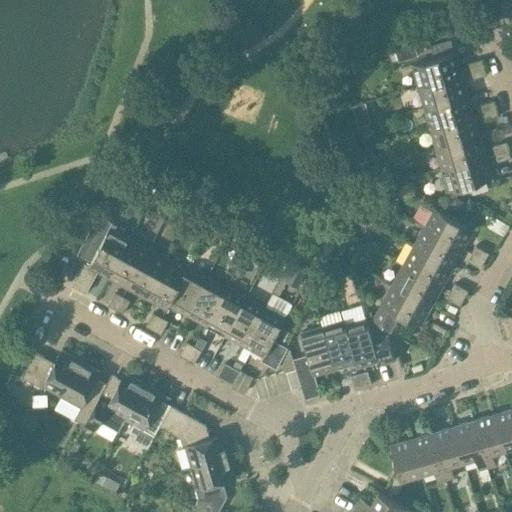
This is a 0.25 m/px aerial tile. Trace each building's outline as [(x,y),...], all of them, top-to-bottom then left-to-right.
[(412,63),(418,85),(462,72),(455,51),(454,51),(451,38),(431,44),(435,57),(412,63)] [(399,60),(419,54),(415,42),(395,48),(399,60)] [(485,65),(482,57),(468,61),(471,70),(485,65)] [(485,65),(471,70),(473,78),(487,74),(485,65)] [(418,85),(424,106),(468,93),(462,72),(418,85)] [(424,106),(431,127),(474,114),(468,93),(424,106)] [(497,107),(495,99),(480,103),(483,111),(497,107)] [(497,107),(483,111),(485,119),(499,115),(497,107)] [(431,127),(437,147),(480,134),(474,114),(431,127)] [(369,115),(357,118),(359,125),(371,121),(369,115)] [(359,125),(363,138),(372,135),(368,122),(359,125)] [(437,147),(443,168),(486,155),(480,134),(437,147)] [(509,148),(507,140),(492,144),(495,153),(509,148)] [(371,144),(365,146),(368,157),(375,155),(371,144)] [(509,148),(495,153),(497,161),(511,156),(509,148)] [(486,155),(443,168),(449,190),(471,183),(486,179),(492,177),(486,155)] [(119,169),(112,181),(131,191),(137,179),(119,169)] [(380,192),(381,184),(371,183),(370,191),(380,192)] [(169,211),(176,214),(182,203),(175,199),(169,211)] [(376,214),(382,204),(373,199),(368,209),(376,214)] [(435,206),(424,226),(464,247),(474,227),(435,206)] [(187,223),(205,233),(212,220),(194,210),(187,223)] [(109,227),(113,221),(99,213),(78,252),(92,260),(110,227),(109,227)] [(223,225),(214,220),(208,230),(218,235),(223,225)] [(424,226),(414,244),(453,266),(464,247),(424,226)] [(72,284),(86,292),(98,270),(109,276),(130,238),(110,227),(92,260),(90,264),(85,261),(72,284)] [(338,239),(346,243),(350,236),(342,232),(338,239)] [(130,238),(109,276),(128,286),(149,248),(130,238)] [(247,250),(253,253),(258,244),(252,241),(247,250)] [(414,244),(403,263),(443,285),(453,266),(414,244)] [(476,245),(472,252),(485,259),(489,252),(476,245)] [(149,248),(128,286),(147,297),(168,258),(149,248)] [(481,267),(485,259),(472,252),(468,260),(481,267)] [(267,263),(277,269),(282,258),(272,253),(267,263)] [(167,308),(169,304),(168,303),(187,268),(186,267),(168,258),(147,297),(167,308)] [(340,260),(329,263),(333,276),(344,272),(340,260)] [(189,263),(186,267),(187,268),(168,303),(169,304),(187,313),(209,274),(189,263)] [(403,263),(393,283),(432,304),(443,285),(403,263)] [(294,266),(288,277),(300,283),(306,272),(294,266)] [(187,313),(207,324),(228,285),(209,274),(187,313)] [(323,285),(321,276),(311,279),(314,288),(323,285)] [(451,290),(465,297),(469,289),(455,282),(451,290)] [(382,302),(374,316),(396,328),(400,330),(407,316),(422,324),(432,304),(393,283),(382,302)] [(247,295),(228,285),(207,324),(226,334),(247,295)] [(465,297),(451,290),(447,297),(460,304),(465,297)] [(109,304),(116,308),(123,295),(116,291),(109,304)] [(266,305),(244,345),(263,355),(261,359),(277,367),(288,346),(274,338),(286,316),(293,303),(273,292),(266,305)] [(123,295),(116,308),(124,312),(131,299),(123,295)] [(226,334),(244,345),(266,305),(247,295),(226,334)] [(147,325),(154,329),(161,315),(154,311),(147,325)] [(161,315),(154,329),(162,333),(169,320),(161,315)] [(367,317),(346,323),(345,323),(357,362),(355,362),(357,367),(380,360),(381,363),(396,359),(389,335),(374,339),(367,317)] [(345,318),(323,325),(336,368),(355,362),(357,362),(345,323),(346,323),(345,318)] [(434,321),(430,329),(443,336),(447,328),(434,321)] [(308,352),(294,357),(306,399),(321,395),(315,374),(336,368),(323,325),(302,331),(308,352)] [(200,336),(195,345),(188,358),(195,362),(203,349),(208,340),(200,336)] [(180,354),(188,358),(195,345),(188,341),(180,354)] [(30,360),(22,376),(43,387),(44,384),(62,394),(82,359),(62,349),(53,365),(45,360),(47,356),(35,350),(30,360)] [(96,401),(87,396),(101,370),(82,359),(62,394),(81,405),(75,417),(85,423),(90,413),(96,401)] [(219,375),(226,379),(233,366),(225,362),(219,375)] [(241,370),(233,366),(226,379),(234,383),(241,370)] [(360,371),(364,386),(372,384),(368,369),(360,371)] [(101,392),(96,401),(90,413),(85,423),(84,424),(95,429),(100,419),(119,429),(125,417),(145,382),(125,371),(111,398),(101,392)] [(356,388),(364,386),(360,371),(352,374),(356,388)] [(164,392),(145,382),(125,417),(134,422),(130,429),(133,438),(148,446),(160,424),(159,424),(150,419),(164,392)] [(171,403),(159,424),(160,424),(180,436),(183,446),(186,445),(192,465),(231,454),(224,433),(211,437),(209,437),(206,428),(208,427),(206,423),(171,403)] [(511,407),(495,412),(505,447),(511,444),(511,407)] [(1,410),(0,412),(0,422),(16,431),(21,421),(1,410)] [(493,450),(505,447),(495,412),(474,418),(488,465),(497,463),(493,450)] [(454,424),(464,459),(476,455),(480,468),(488,465),(474,418),(454,424)] [(454,424),(433,430),(447,478),(455,475),(452,462),(464,459),(454,424)] [(412,437),(422,471),(434,467),(438,480),(447,478),(433,430),(412,437)] [(422,471),(412,437),(391,443),(399,472),(395,473),(387,488),(397,493),(403,482),(401,477),(422,471)] [(231,454),(192,465),(198,485),(195,486),(199,498),(193,508),(199,511),(218,511),(228,495),(226,490),(224,490),(221,480),(223,479),(237,475),(231,454)] [(99,471),(94,479),(102,484),(107,475),(99,471)] [(361,495),(356,503),(372,511),(407,511),(410,507),(379,490),(372,501),(361,495)] [(372,511),(356,503),(352,511),(354,511),(372,511)]
